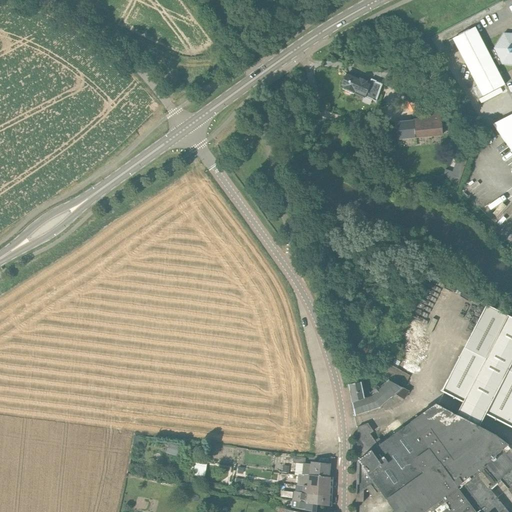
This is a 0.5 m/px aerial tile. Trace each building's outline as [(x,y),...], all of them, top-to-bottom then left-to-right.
[(488,53),(475,28),(453,39),(482,97),(504,85),(495,67),(502,64),(502,65),(511,65),(511,34),(503,34),(494,49),(488,53)] [(394,89),(399,76),(389,72),(384,86),(394,89)] [(372,100),(378,87),(347,74),(342,87),(372,100)] [(397,139),(442,135),(440,115),(421,114),(421,121),(413,121),(413,122),(396,124),(397,130),(396,130),(397,139)] [(508,147),(511,143),(511,115),(493,125),(508,147)] [(467,160),(457,157),(452,171),(445,168),(442,175),(457,187),(467,160)] [(511,426),(511,318),(486,305),(442,391),(467,403),(460,416),(483,428),(490,415),(511,426)] [(409,391),(388,381),(382,386),(380,384),(377,387),(374,387),(373,389),(373,391),(374,393),(371,395),(367,388),(363,382),(348,385),(352,402),(355,416),(380,407),(395,394),(405,399),(409,391)] [(507,511),(488,488),(496,483),(496,484),(500,481),(511,495),(511,450),(508,446),(496,436),(435,404),(409,423),(378,446),(370,435),(373,432),(367,425),(356,428),(357,430),(357,460),(356,496),(357,497),(366,488),(372,498),(380,493),(393,511),(507,511)] [(171,444),(168,454),(178,456),(180,447),(171,444)] [(311,465),(305,465),(303,464),(302,475),(329,478),(330,465),(311,463),(311,465)] [(302,476),(298,476),(297,486),(302,486),(302,488),(332,491),(332,478),(329,478),(302,475),(302,476)] [(294,492),(292,501),(319,505),(331,506),(332,491),(302,488),(302,493),(294,492)] [(310,511),(317,511),(319,505),(292,501),(291,508),(310,511)]
